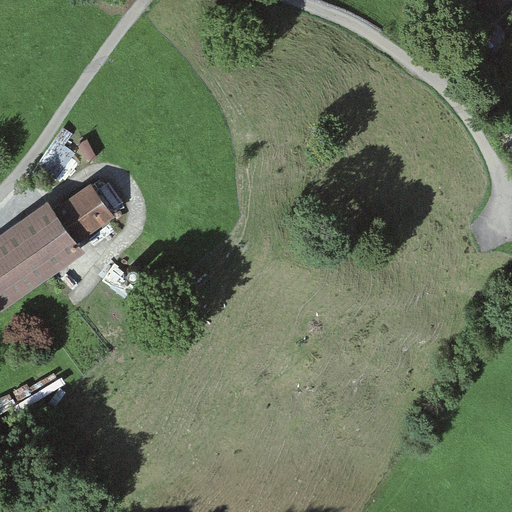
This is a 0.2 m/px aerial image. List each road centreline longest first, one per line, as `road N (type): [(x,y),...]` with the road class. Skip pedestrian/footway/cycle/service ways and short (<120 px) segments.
road 1 (unclassified): [(505,184),(443,83),(358,25),(302,0)]
road 2 (unclassified): [(148,0),(0,202)]
